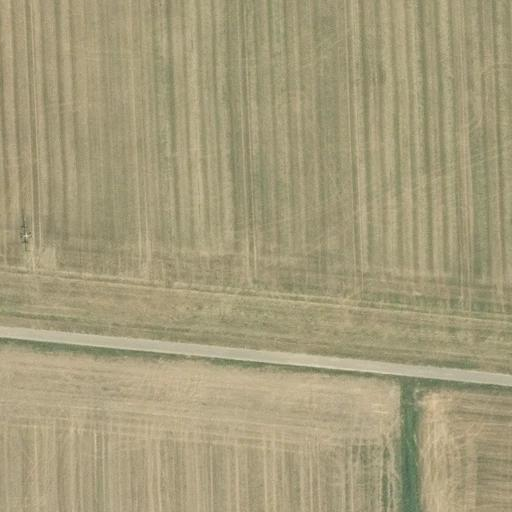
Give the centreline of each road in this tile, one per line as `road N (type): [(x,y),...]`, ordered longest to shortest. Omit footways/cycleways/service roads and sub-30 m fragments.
road 1 (track): [(511,382),(0,332)]
road 2 (track): [(403,371),(408,511)]
